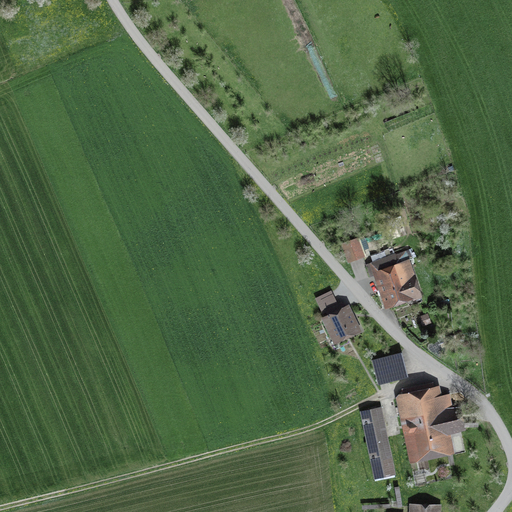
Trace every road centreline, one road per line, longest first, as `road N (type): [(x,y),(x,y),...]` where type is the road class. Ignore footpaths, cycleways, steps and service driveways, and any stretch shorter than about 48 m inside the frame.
road 1 (unclassified): [(111,0),(373,309),(493,418),(511,463)]
road 2 (track): [(434,365),(296,434),(0,510)]
